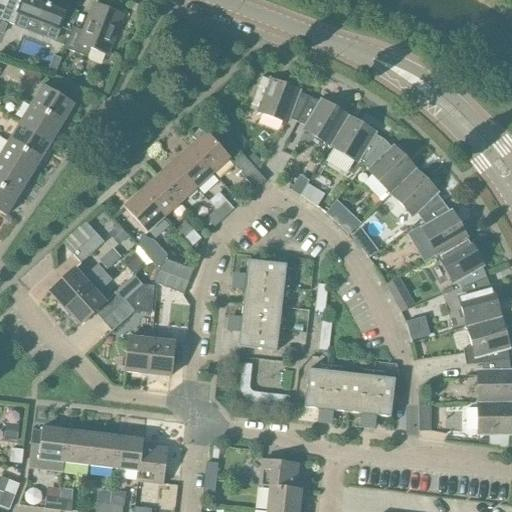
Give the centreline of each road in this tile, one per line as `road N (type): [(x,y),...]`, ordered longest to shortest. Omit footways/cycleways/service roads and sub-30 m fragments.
road 1 (residential): [(411,459),(406,357),(336,238),(279,195),(254,203),(214,245),(196,298),(188,379),(194,416)]
road 2 (tertiary): [(511,186),(472,134),(399,75),(217,0)]
road 3 (residential): [(194,416),(170,399),(108,392),(17,301)]
road 4 (residential): [(334,450),(227,431),(194,416)]
